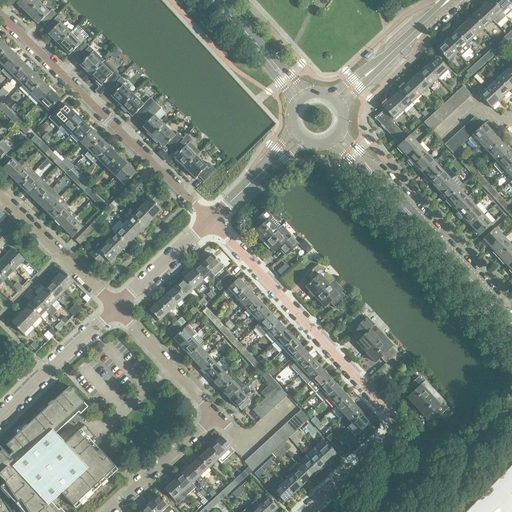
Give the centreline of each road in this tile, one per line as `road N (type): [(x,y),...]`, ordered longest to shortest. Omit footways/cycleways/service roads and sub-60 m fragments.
road 1 (residential): [(297,511),(395,421),(210,223)]
road 2 (residential): [(210,223),(0,16)]
road 3 (residential): [(111,511),(215,416),(116,307)]
road 4 (tertiary): [(511,327),(340,138)]
road 5 (residential): [(116,307),(0,192)]
road 6 (residential): [(0,413),(116,307)]
road 7 (tertiary): [(341,101),(450,0)]
road 8 (tertiary): [(304,99),(213,0)]
road 9 (residential): [(116,307),(210,223)]
road 10 (residential): [(210,223),(301,136)]
